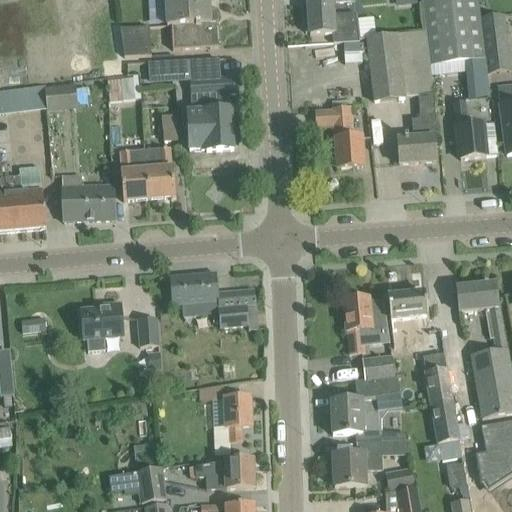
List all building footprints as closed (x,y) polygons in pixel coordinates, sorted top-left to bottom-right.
[(163,0),(165,29),(171,28),(171,29),(180,28),(217,26),(218,26),(219,26),(220,24),(220,23),(220,21),(220,19),(220,18),(219,16),(219,14),(218,13),(217,11),(216,12),(210,12),(209,0),(163,0)] [(482,20),(478,0),(420,0),(426,35),(430,68),(486,62),(482,20)] [(310,38),(316,37),(333,36),(333,46),(360,45),(356,16),(333,17),(332,4),(308,6),(308,8),(304,9),(304,20),(309,20),(310,38)] [(488,78),(511,76),(505,17),(482,20),(486,62),(488,78)] [(217,26),(180,28),(171,29),(173,53),(199,51),(219,50),(217,26)] [(149,30),(120,31),(124,60),(151,59),(149,30)] [(412,133),(408,134),(408,142),(397,143),(398,167),(437,164),(435,141),(437,141),(434,98),(430,68),(426,35),(365,43),(373,104),(405,100),(421,99),(423,122),(411,123),(412,133)] [(161,65),(151,65),(151,84),(191,82),(192,98),(191,98),(192,114),(187,115),(190,153),(207,152),(207,154),(234,153),(232,112),(230,112),(230,97),(236,97),(235,79),(192,81),(191,63),(161,65)] [(121,82),(108,83),(110,105),(123,104),(135,103),(142,102),(140,80),(133,81),(121,82)] [(47,115),(78,113),(75,87),(45,91),(47,115)] [(511,157),(511,87),(496,89),(507,158),(511,157)] [(495,128),(490,101),(452,105),(455,147),(459,147),(461,162),(486,160),(499,158),(493,129),(495,128)] [(334,129),(337,172),(364,170),(362,138),(352,138),(350,110),(332,112),(332,113),(315,115),(316,131),(334,129)] [(167,151),(181,149),(178,116),(164,118),(167,151)] [(172,171),(170,151),(145,153),(149,202),(175,200),(173,171),(172,171)] [(145,153),(120,156),(122,175),(121,175),(123,204),(149,202),(145,153)] [(1,164),(0,163),(0,236),(46,233),(44,213),(42,194),(40,170),(20,172),(21,179),(3,181),(1,164)] [(82,190),(82,178),(62,179),(63,225),(116,224),(115,189),(82,190)] [(172,308),(218,304),(220,332),(248,329),(249,333),(258,332),(254,293),(218,296),(217,276),(169,281),(172,308)] [(511,379),(507,353),(506,353),(498,311),(497,311),(495,287),(457,292),(459,315),(485,313),(491,342),(495,341),(498,355),(471,360),(482,423),(511,416),(511,379)] [(420,336),(429,335),(427,319),(428,319),(425,295),(388,299),(393,351),(407,350),(405,332),(419,331),(420,336)] [(371,334),(388,332),(384,303),(369,305),(369,300),(358,301),(356,297),(347,298),(347,303),(344,303),(345,317),(343,317),(343,320),(345,320),(349,358),(364,356),(362,334),(370,333),(371,334)] [(120,307),(105,308),(105,311),(81,313),(83,344),(87,343),(88,356),(105,354),(104,342),(123,340),(120,307)] [(21,323),(22,337),(47,334),(45,320),(21,323)] [(137,323),(140,351),(160,350),(158,321),(137,323)] [(395,382),(392,359),(362,363),(365,385),(395,382)] [(11,367),(0,367),(0,397),(0,400),(14,398),(11,367)] [(431,409),(452,405),(445,371),(424,376),(431,409)] [(356,403),(332,404),(333,438),(356,437),(357,446),(407,444),(406,437),(381,435),(380,415),(402,414),(401,402),(398,381),(395,382),(365,385),(356,387),(356,403)] [(225,432),(219,432),(220,447),(216,448),(216,458),(230,457),(230,445),(242,445),(241,430),(251,430),(250,400),(224,401),(225,432)] [(431,409),(439,448),(460,443),(452,405),(431,409)] [(511,424),(481,430),(486,455),(476,457),(481,486),(485,486),(489,493),(511,478),(511,424)] [(0,451),(12,450),(9,429),(0,430),(0,451)] [(353,458),(334,459),(335,490),(368,489),(367,474),(383,473),(382,460),(411,459),(407,444),(357,446),(357,458),(353,458)] [(197,481),(206,481),(207,493),(254,492),(253,463),(223,464),(195,470),(196,471),(174,474),(176,489),(198,486),(197,481)] [(141,508),(168,502),(162,471),(135,476),(141,508)] [(386,476),(389,495),(414,491),(411,472),(386,476)] [(420,511),(417,491),(386,497),(386,511),(420,511)]
